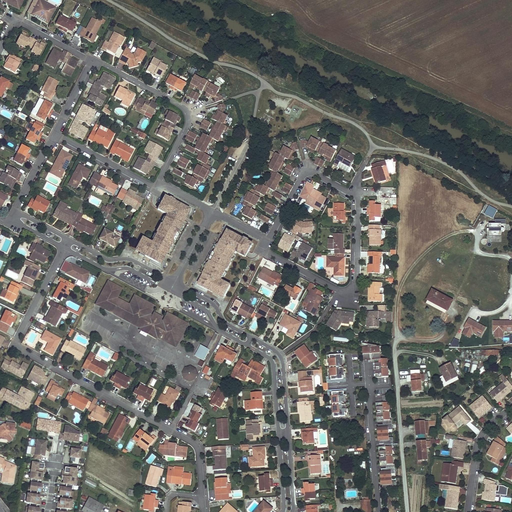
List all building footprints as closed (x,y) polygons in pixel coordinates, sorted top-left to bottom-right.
[(4,0),(8,1),(7,3),(18,9),(22,0),(4,0)] [(46,4),(39,0),(38,0),(31,15),(35,17),(39,19),(42,15),(49,18),(53,10),(45,5),(46,4)] [(27,13),(30,14),(35,5),(31,3),(27,13)] [(47,23),(49,18),(42,15),(39,19),(45,22),(47,23)] [(75,24),(60,16),(55,25),(60,27),(58,29),(65,33),(67,31),(71,33),(75,24)] [(101,23),(92,18),(86,29),(82,28),(78,36),(85,39),(86,38),(92,41),(95,35),(101,23)] [(26,34),(21,32),(16,43),(20,46),(24,48),(25,46),(32,49),(31,51),(35,54),(39,56),(45,45),(41,42),(40,44),(39,45),(35,43),(36,42),(29,38),(28,40),(24,37),(25,36),(26,34)] [(124,38),(113,32),(108,43),(105,41),(101,49),(105,51),(105,50),(114,54),(119,46),(120,46),(124,38)] [(96,36),(95,35),(92,41),(86,38),(85,39),(93,43),(96,36)] [(68,59),(69,58),(70,56),(63,52),(62,54),(61,55),(57,53),(57,52),(57,51),(53,49),(45,63),(54,68),(58,60),(65,64),(61,71),(70,76),(78,62),(73,60),(72,61),(68,59)] [(129,52),(124,50),(118,62),(122,64),(124,61),(126,63),(128,63),(129,68),(137,66),(136,63),(141,62),(145,54),(137,49),(134,55),(131,56),(128,54),(129,52)] [(15,57),(9,54),(7,58),(8,58),(6,63),(5,63),(3,67),(13,73),(19,63),(14,61),(15,57)] [(160,62),(153,59),(146,71),(151,73),(153,75),(154,74),(161,77),(167,67),(159,63),(160,62)] [(114,79),(103,73),(99,81),(100,84),(100,85),(96,83),(95,82),(91,89),(93,90),(91,93),(92,94),(91,96),(90,95),(88,100),(100,106),(105,96),(99,93),(98,92),(99,89),(101,90),(102,87),(108,90),(114,79)] [(186,84),(171,75),(166,84),(171,86),(170,89),(176,92),(178,90),(182,92),(186,84)] [(203,79),(195,75),(189,86),(194,89),(194,88),(195,85),(199,87),(203,90),(207,92),(205,95),(210,98),(211,96),(211,95),(215,97),(214,98),(215,99),(216,102),(223,100),(221,96),(217,93),(220,88),(211,84),(212,83),(203,79)] [(43,96),(51,100),(53,96),(51,96),(54,89),(58,82),(49,76),(41,91),(45,92),(43,96)] [(9,82),(1,77),(0,78),(0,97),(1,98),(9,82)] [(127,91),(119,87),(114,97),(122,101),(120,104),(128,107),(134,95),(130,92),(129,94),(126,92),(127,91)] [(196,92),(193,90),(189,97),(193,99),(196,101),(197,99),(200,94),(196,92)] [(145,102),(139,99),(135,108),(134,108),(136,109),(140,112),(141,110),(145,112),(152,116),(157,106),(150,102),(150,103),(149,104),(145,102)] [(53,106),(44,101),(36,117),(45,121),(47,117),(49,118),(53,111),(51,110),(53,106)] [(228,117),(222,114),(225,107),(224,104),(218,105),(219,108),(218,111),(219,112),(217,116),(216,115),(214,114),(212,118),(217,121),(215,125),(213,129),(211,133),(209,137),(204,134),(202,137),(200,141),(198,145),(196,148),(199,150),(201,151),(199,155),(197,159),(202,162),(200,166),(198,170),(195,174),(193,178),(189,176),(187,179),(184,184),(193,188),(195,184),(197,180),(199,181),(202,183),(204,179),(206,175),(209,170),(211,167),(208,165),(206,164),(209,160),(211,156),(206,154),(205,153),(207,149),(209,146),(211,142),(213,138),(214,139),(218,141),(221,137),(222,134),(224,130),(227,126),(225,125),(223,124),(225,121),(228,117)] [(95,111),(83,105),(81,111),(79,110),(73,122),(77,124),(76,126),(74,125),(72,129),(70,133),(82,139),(87,129),(80,126),(84,118),(88,121),(91,116),(92,117),(95,111)] [(180,117),(169,111),(166,116),(164,120),(167,121),(163,128),(161,127),(159,130),(157,135),(167,140),(170,136),(168,135),(166,134),(168,131),(169,131),(173,124),(172,123),(174,120),(177,121),(180,117)] [(202,123),(200,126),(207,130),(209,127),(211,123),(204,119),(202,123)] [(43,128),(34,124),(26,139),(34,144),(37,139),(39,140),(42,134),(40,133),(43,128)] [(106,133),(98,129),(96,133),(94,132),(92,131),(88,138),(92,141),(93,139),(100,143),(100,144),(107,148),(114,133),(108,130),(106,133)] [(197,135),(191,131),(189,135),(187,139),(193,142),(195,138),(197,135)] [(139,132),(137,137),(143,140),(146,135),(139,132)] [(330,162),(336,151),(328,146),(320,141),(320,142),(311,138),(309,143),(304,140),(300,141),(302,148),(305,147),(306,147),(307,146),(310,148),(310,149),(309,151),(314,153),(316,150),(319,151),(324,154),(327,156),(326,158),(326,159),(330,162)] [(133,150),(115,141),(109,152),(114,155),(115,153),(121,156),(128,160),(133,150)] [(160,147),(149,141),(146,147),(147,148),(145,152),(149,154),(146,161),(139,157),(133,167),(145,174),(148,169),(150,166),(148,165),(149,163),(153,165),(160,152),(158,151),(160,147)] [(289,149),(283,146),(281,150),(278,154),(277,153),(275,152),(273,157),(270,163),(267,167),(271,169),(273,170),(270,175),(267,181),(265,185),(263,184),(259,182),(257,185),(255,189),(253,189),(250,187),(248,191),(246,195),(243,199),(241,203),(244,205),(245,206),(243,209),(241,213),(252,219),(254,216),(256,211),(252,209),(254,205),(256,201),(258,196),(260,193),(265,195),(267,192),(269,188),(270,189),(274,191),(276,187),(279,183),(281,180),(283,176),(277,172),(279,169),(281,165),(283,161),(285,158),(291,161),(293,156),(291,155),(290,154),(292,151),(293,152),(295,150),(298,149),(296,142),(292,143),(289,149)] [(30,150),(22,146),(13,161),(21,166),(24,161),(26,163),(29,156),(27,155),(30,150)] [(356,157),(341,149),(334,163),(338,165),(342,158),(352,164),(356,157)] [(189,161),(182,157),(180,160),(178,164),(186,168),(188,164),(189,161)] [(321,167),(324,161),(321,159),(317,157),(315,161),(314,164),(321,167)] [(383,161),(372,164),(374,168),(372,169),(377,183),(386,180),(382,166),(384,165),(383,161)] [(90,170),(78,164),(69,181),(77,185),(81,176),(86,178),(90,170)] [(294,168),(287,164),(285,168),(283,171),(290,175),(292,172),(294,168)] [(22,173),(8,166),(4,174),(3,173),(0,178),(0,181),(9,187),(12,182),(11,181),(12,178),(15,179),(16,180),(18,180),(22,173)] [(98,175),(94,172),(88,183),(93,185),(98,175)] [(105,178),(101,176),(98,175),(93,185),(96,186),(96,187),(112,195),(117,186),(111,182),(105,179),(105,178)] [(321,193),(313,189),(315,185),(311,183),(307,181),(300,194),(306,197),(306,198),(308,200),(307,200),(316,205),(315,207),(320,210),(327,198),(321,195),(320,194),(321,193)] [(293,186),(286,183),(284,186),(282,190),(289,194),(291,190),(293,186)] [(135,193),(127,189),(121,201),(137,210),(142,199),(139,197),(138,198),(133,196),(134,194),(135,193)] [(34,200),(31,199),(27,206),(31,208),(32,206),(38,210),(44,213),(49,203),(37,196),(34,200)] [(167,254),(169,249),(172,245),(172,244),(171,243),(177,230),(179,231),(180,230),(182,225),(185,220),(184,220),(181,219),(183,215),(186,217),(187,214),(185,213),(188,209),(169,199),(168,201),(164,199),(158,210),(168,215),(162,226),(161,225),(157,232),(158,233),(152,243),(143,238),(137,249),(141,251),(140,253),(159,263),(161,259),(163,260),(164,257),(162,255),(163,252),(166,254),(167,254)] [(376,201),(371,201),(371,207),(368,207),(368,215),(370,215),(370,221),(375,221),(375,217),(381,217),(381,205),(376,204),(376,201)] [(275,206),(268,203),(266,206),(264,210),(271,213),(273,210),(275,206)] [(344,203),(334,203),(334,216),(334,220),(339,220),(345,220),(345,216),(344,216),(344,209),(344,203)] [(65,208),(59,205),(53,215),(57,218),(59,216),(69,221),(68,223),(72,225),(77,216),(77,215),(65,208)] [(498,211),(489,206),(485,214),(493,219),(498,211)] [(77,215),(77,216),(72,225),(76,227),(83,231),(92,236),(96,226),(81,218),(83,215),(78,213),(77,215)] [(303,222),(297,219),(292,228),(290,227),(288,231),(293,233),(296,235),(298,232),(301,233),(313,232),(312,222),(303,222)] [(496,225),(490,225),(490,229),(490,232),(490,237),(502,237),(502,232),(504,232),(505,231),(504,229),(502,229),(502,225),(506,225),(506,220),(495,220),(496,225)] [(381,230),(380,229),(380,225),(369,225),(369,230),(370,230),(370,237),(370,245),(380,245),(381,230)] [(120,237),(104,229),(99,239),(115,247),(120,237)] [(178,233),(179,231),(177,230),(171,243),(172,244),(173,241),(175,243),(180,234),(178,233)] [(236,251),(245,256),(251,246),(247,243),(248,241),(229,232),(227,235),(225,234),(224,237),(227,239),(225,242),(222,241),(222,240),(219,245),(216,250),(216,251),(218,252),(211,264),(209,263),(209,264),(206,269),(204,274),(207,276),(205,278),(202,277),(201,280),(203,281),(201,285),(219,295),(220,293),(224,296),(230,285),(221,280),(226,269),(227,270),(231,262),(230,262),(236,251)] [(296,235),(293,233),(292,236),(290,236),(290,237),(285,234),(278,246),(284,249),(285,248),(289,251),(295,239),(299,241),(301,237),(296,235)] [(334,234),(334,240),(328,239),(328,248),(335,249),(335,254),(345,254),(345,249),(343,249),(344,234),(334,234)] [(313,248),(303,242),(299,250),(295,248),(292,255),(295,257),(296,255),(302,258),(306,261),(313,248)] [(41,246),(37,244),(31,255),(37,258),(35,260),(44,264),(50,253),(42,249),(40,248),(41,246)] [(218,252),(216,251),(215,253),(213,252),(208,260),(210,261),(209,263),(211,264),(218,252)] [(379,252),(368,252),(368,256),(370,256),(370,264),(370,272),(380,273),(380,255),(378,255),(379,252)] [(345,258),(327,257),(327,267),(335,267),(335,275),(344,275),(344,266),(343,266),(343,262),(345,262),(345,258)] [(22,282),(32,287),(41,267),(26,260),(24,264),(29,267),(22,282)] [(82,269),(70,263),(66,273),(84,282),(88,275),(81,271),(82,269)] [(273,273),(263,267),(258,277),(274,286),(275,283),(279,285),(283,276),(280,274),(279,276),(273,273)] [(62,296),(65,290),(67,287),(72,290),(74,285),(61,278),(59,281),(61,282),(53,297),(59,301),(62,296)] [(22,286),(12,281),(4,298),(12,302),(14,298),(17,292),(18,289),(20,290),(22,286)] [(153,306),(135,296),(130,306),(115,298),(120,289),(108,282),(97,304),(141,327),(140,329),(155,337),(156,335),(167,342),(172,333),(168,331),(168,330),(168,329),(169,327),(174,329),(178,320),(167,314),(163,322),(160,320),(162,317),(153,313),(152,316),(149,315),(153,306)] [(381,282),(369,282),(368,294),(371,294),(371,297),(368,297),(368,301),(382,301),(382,294),(379,294),(380,286),(381,287),(381,282)] [(300,292),(286,285),(283,292),(297,299),(300,292)] [(315,290),(311,288),(305,301),(308,303),(305,309),(314,314),(316,312),(317,312),(319,308),(318,307),(316,306),(317,304),(319,305),(323,298),(314,293),(315,290)] [(452,301),(432,291),(426,303),(446,313),(452,301)] [(250,319),(255,310),(237,300),(231,309),(235,312),(236,310),(239,311),(238,313),(250,319)] [(274,311),(262,304),(258,313),(263,315),(266,317),(268,315),(271,317),(274,311)] [(386,305),(378,305),(378,311),(377,311),(376,312),(376,313),(367,313),(367,327),(379,327),(379,319),(387,319),(387,322),(392,322),(392,312),(386,311),(386,305)] [(63,312),(52,306),(46,317),(45,316),(43,320),(55,326),(57,323),(55,322),(59,316),(60,316),(63,312)] [(81,311),(79,310),(78,313),(66,307),(65,309),(79,315),(79,314),(81,311)] [(17,316),(5,310),(0,320),(0,321),(10,326),(12,322),(13,319),(15,320),(17,316)] [(355,313),(339,311),(337,314),(334,312),(327,325),(336,330),(341,323),(342,320),(350,321),(350,319),(354,319),(355,313)] [(301,323),(286,314),(281,324),(290,329),(287,334),(294,337),(301,323)] [(474,322),(469,319),(464,328),(466,329),(465,330),(472,334),(472,332),(481,337),(485,328),(477,324),(477,325),(474,323),(474,322)] [(186,324),(178,320),(174,329),(169,327),(168,329),(168,330),(168,331),(172,333),(167,342),(175,346),(186,324)] [(250,329),(255,331),(259,323),(255,320),(250,329)] [(499,322),(493,322),(493,332),(495,332),(495,333),(503,333),(503,332),(511,332),(511,322),(503,322),(503,323),(499,323),(499,322)] [(41,338),(49,342),(47,345),(56,349),(61,339),(45,331),(41,338)] [(459,341),(454,338),(449,347),(458,348),(459,341)] [(68,341),(66,340),(61,350),(64,352),(65,350),(74,355),(73,357),(80,360),(81,359),(86,348),(69,339),(68,341)] [(388,358),(381,359),(381,353),(380,349),(378,349),(377,346),(363,343),(363,354),(370,354),(371,359),(374,359),(379,359),(380,377),(389,376),(388,358)] [(44,350),(53,354),(56,349),(47,345),(44,350)] [(200,345),(194,357),(204,361),(209,350),(200,345)] [(232,362),(237,353),(233,351),(234,349),(227,345),(226,348),(222,345),(215,359),(222,363),(225,358),(232,362)] [(304,345),(295,352),(301,360),(303,359),(308,366),(317,360),(311,352),(310,353),(304,345)] [(107,366),(92,358),(94,354),(90,352),(82,367),(86,370),(87,368),(91,370),(91,369),(97,372),(96,373),(102,376),(107,366)] [(344,375),(343,357),(336,358),(335,354),(329,355),(330,358),(329,358),(330,376),(344,375)] [(240,358),(229,378),(234,380),(236,376),(238,372),(247,377),(248,377),(248,375),(256,379),(255,381),(260,384),(263,378),(260,376),(265,367),(252,360),(249,365),(248,367),(243,364),(243,363),(245,360),(240,358)] [(4,359),(1,368),(23,377),(29,364),(23,361),(21,365),(20,365),(19,367),(16,365),(17,363),(12,361),(11,363),(4,359)] [(439,368),(447,382),(458,376),(451,362),(439,368)] [(44,385),(47,378),(44,376),(45,374),(39,371),(40,369),(34,366),(27,378),(39,384),(39,383),(44,385)] [(196,369),(191,366),(186,368),(183,373),(185,378),(190,381),(195,379),(198,374),(196,369)] [(129,379),(116,372),(114,377),(112,376),(110,380),(115,383),(113,385),(120,389),(121,386),(126,389),(128,385),(126,384),(129,379)] [(238,372),(236,376),(245,381),(247,377),(238,372)] [(421,375),(412,375),(412,382),(413,382),(414,386),(412,386),(413,392),(422,391),(421,375)] [(504,382),(490,392),(498,402),(501,399),(500,397),(505,394),(506,395),(511,391),(511,390),(511,388),(511,385),(503,375),(500,377),(504,382)] [(306,377),(298,378),(299,382),(301,382),(301,388),(301,392),(313,392),(312,381),(306,381),(306,377)] [(55,382),(51,380),(45,391),(49,393),(48,394),(56,398),(58,394),(61,396),(65,390),(61,388),(60,389),(57,387),(57,386),(58,384),(54,382),(55,382)] [(150,396),(151,394),(152,392),(151,391),(139,384),(136,389),(135,388),(133,392),(138,395),(136,397),(143,401),(144,398),(149,401),(150,400),(151,397),(150,396)] [(175,390),(170,387),(166,395),(162,393),(159,400),(170,406),(173,402),(174,399),(175,400),(179,392),(175,390)] [(223,390),(219,388),(216,393),(214,392),(210,398),(213,400),(210,404),(214,406),(214,405),(219,408),(227,394),(222,392),(223,390)] [(34,393),(24,389),(23,391),(20,389),(18,394),(20,395),(19,397),(6,391),(2,399),(20,408),(24,400),(29,403),(34,393)] [(77,394),(73,392),(72,394),(69,392),(65,400),(68,402),(68,403),(83,411),(88,400),(82,397),(81,399),(76,396),(77,394)] [(262,392),(251,393),(252,401),(250,401),(250,410),(261,409),(261,400),(262,400),(262,392)] [(347,412),(346,395),(332,396),(333,413),(334,413),(334,417),(340,416),(340,413),(347,412)] [(391,403),(390,395),(383,396),(383,403),(376,403),(377,421),(384,420),(385,424),(378,425),(378,428),(377,428),(378,440),(379,440),(380,444),(386,443),(386,447),(379,447),(380,465),(387,465),(388,468),(381,469),(381,472),(380,473),(381,484),(382,484),(383,488),(396,487),(396,481),(392,482),(392,474),(396,473),(395,464),(393,464),(392,447),(394,447),(393,437),(389,437),(389,430),(392,429),(392,420),(390,420),(389,403),(391,403)] [(492,407),(483,396),(470,406),(479,418),(484,413),(483,412),(488,409),(488,410),(492,407)] [(29,403),(24,400),(20,408),(25,411),(30,403),(29,403)] [(299,402),(298,402),(298,406),(300,406),(300,414),(301,422),(312,421),(311,405),(314,405),(314,401),(307,401),(299,402)] [(201,408),(195,404),(191,413),(192,414),(189,418),(190,419),(191,419),(188,424),(187,424),(185,427),(194,432),(199,423),(197,422),(201,415),(199,413),(201,408)] [(99,407),(95,405),(89,416),(103,424),(108,414),(103,411),(98,408),(99,407)] [(457,429),(456,427),(454,424),(460,419),(465,426),(471,421),(460,407),(443,420),(442,425),(446,431),(449,428),(451,431),(452,431),(452,432),(453,432),(454,432),(455,432),(456,432),(456,431),(457,431),(457,430),(457,429)] [(130,420),(119,414),(109,433),(118,438),(122,431),(126,423),(128,424),(130,420)] [(38,419),(36,429),(46,431),(48,430),(50,431),(55,432),(55,433),(59,434),(60,433),(61,423),(38,419)] [(218,440),(228,439),(227,422),(224,422),(224,419),(217,419),(217,432),(217,434),(218,440)] [(258,420),(246,421),(247,440),(259,439),(259,436),(259,434),(262,433),(261,425),(258,426),(258,422),(258,420)] [(31,425),(22,421),(20,426),(30,430),(31,425)] [(428,422),(416,423),(417,435),(425,434),(425,429),(425,426),(428,426),(428,422)] [(472,422),(468,426),(477,435),(481,431),(472,422)] [(0,438),(0,439),(2,437),(6,438),(12,440),(13,435),(14,434),(14,430),(14,429),(15,424),(6,423),(5,425),(3,424),(0,426),(0,438)] [(68,426),(65,426),(64,433),(60,433),(59,434),(58,440),(63,441),(63,440),(70,441),(70,440),(72,440),(72,441),(78,442),(80,433),(77,432),(68,426)] [(317,428),(301,429),(301,434),(303,433),(304,439),(304,445),(314,444),(314,433),(317,433),(317,428)] [(148,436),(146,435),(140,430),(134,437),(145,445),(148,448),(156,438),(152,436),(152,437),(151,438),(148,436)] [(118,438),(109,433),(107,436),(116,441),(118,438)] [(504,446),(505,443),(497,436),(487,454),(493,457),(491,461),(498,465),(507,448),(504,446)] [(41,456),(44,456),(45,451),(44,449),(46,448),(47,441),(37,439),(34,459),(40,460),(41,456)] [(454,439),(452,457),(464,459),(465,451),(463,450),(464,445),(466,445),(467,441),(454,439)] [(168,441),(165,441),(164,445),(160,445),(159,451),(163,454),(186,457),(188,448),(178,446),(176,446),(177,444),(168,443),(168,441)] [(429,441),(417,442),(419,461),(428,460),(427,448),(429,448),(429,441)] [(76,449),(71,449),(70,457),(79,459),(81,451),(82,451),(83,446),(76,445),(76,449)] [(264,447),(253,448),(254,457),(249,458),(249,467),(264,466),(263,459),(262,459),(262,456),(265,456),(264,447)] [(225,450),(214,451),(215,458),(215,466),(213,466),(213,470),(226,469),(225,450)] [(317,455),(308,456),(308,460),(310,460),(310,468),(311,474),(321,473),(320,459),(317,460),(317,455)] [(4,460),(0,457),(0,467),(5,469),(4,474),(3,482),(11,484),(11,478),(14,479),(14,473),(12,473),(13,467),(3,462),(3,461),(4,460)] [(15,466),(3,461),(3,462),(13,467),(12,473),(14,473),(15,466)] [(463,462),(453,461),(452,465),(444,464),(442,479),(449,479),(449,482),(456,483),(458,466),(463,467),(463,462)] [(32,462),(31,470),(29,470),(28,471),(31,472),(44,473),(44,474),(45,470),(43,470),(44,464),(32,462)] [(161,468),(151,465),(145,483),(155,487),(159,475),(161,468)] [(77,469),(65,467),(64,473),(62,472),(62,476),(75,478),(77,479),(78,477),(76,477),(77,469)] [(174,467),(168,467),(166,483),(181,485),(181,484),(183,484),(190,485),(191,474),(183,473),(183,470),(174,469),(174,467)] [(38,480),(41,480),(42,477),(43,477),(44,474),(44,473),(31,472),(31,473),(30,478),(31,478),(30,483),(31,483),(37,484),(38,480)] [(270,480),(269,474),(265,474),(265,476),(259,476),(260,492),(266,491),(266,493),(271,493),(270,487),(273,487),(272,479),(270,480)] [(63,480),(63,484),(66,484),(65,488),(71,489),(72,490),(73,485),(74,485),(74,480),(75,478),(62,476),(62,480),(63,480)] [(215,488),(216,501),(228,500),(228,498),(227,494),(227,484),(228,483),(227,478),(216,479),(216,482),(216,488),(215,488)] [(496,482),(485,479),(484,483),(486,483),(485,492),(484,500),(495,502),(496,494),(507,496),(508,488),(504,486),(500,485),(499,491),(496,491),(497,485),(495,485),(496,482)] [(37,491),(40,492),(41,488),(42,489),(43,485),(37,484),(31,483),(29,490),(30,490),(29,494),(36,495),(37,491)] [(308,483),(304,483),(305,489),(302,489),(302,496),(305,496),(306,502),(310,501),(310,500),(316,499),(315,485),(308,485),(308,483)] [(440,485),(439,489),(448,490),(445,508),(457,509),(458,502),(456,502),(457,495),(459,496),(460,487),(440,485)] [(58,487),(58,491),(59,491),(59,495),(62,495),(61,499),(68,500),(69,496),(70,496),(71,489),(65,488),(58,487)] [(40,501),(38,501),(39,496),(36,495),(29,494),(27,494),(26,501),(24,501),(24,503),(29,504),(30,503),(37,504),(37,505),(40,505),(40,501)] [(151,496),(145,495),(144,510),(149,510),(149,511),(153,511),(154,507),(157,508),(158,500),(155,500),(155,494),(151,494),(151,496)] [(365,497),(363,498),(363,500),(362,500),(363,511),(371,511),(370,500),(369,500),(366,500),(365,497)] [(89,498),(82,511),(83,511),(99,511),(103,506),(89,498)] [(59,504),(57,504),(57,508),(60,508),(67,509),(73,510),(73,508),(71,508),(72,501),(68,500),(61,499),(60,499),(59,504)] [(191,503),(179,502),(177,511),(188,511),(189,511),(189,507),(191,507),(191,503)] [(270,511),(273,509),(264,502),(255,511),(270,511)] [(37,505),(30,503),(29,504),(29,507),(28,507),(27,511),(38,511),(39,509),(36,508),(37,505)]
